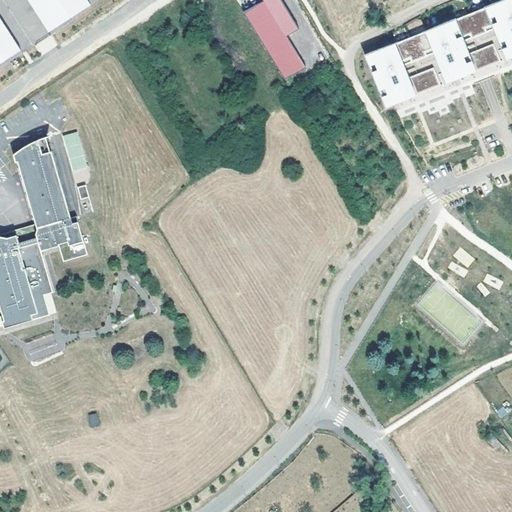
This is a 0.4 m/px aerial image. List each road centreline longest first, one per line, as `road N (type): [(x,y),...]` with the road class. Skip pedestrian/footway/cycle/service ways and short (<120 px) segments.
road 1 (track): [(422,202),(346,70),(356,41),(435,0)]
road 2 (residential): [(321,405),(346,287),(431,195)]
road 3 (residential): [(143,0),(0,101)]
road 4 (residential): [(207,511),(321,405)]
road 5 (residential): [(321,405),(372,440),(423,511)]
